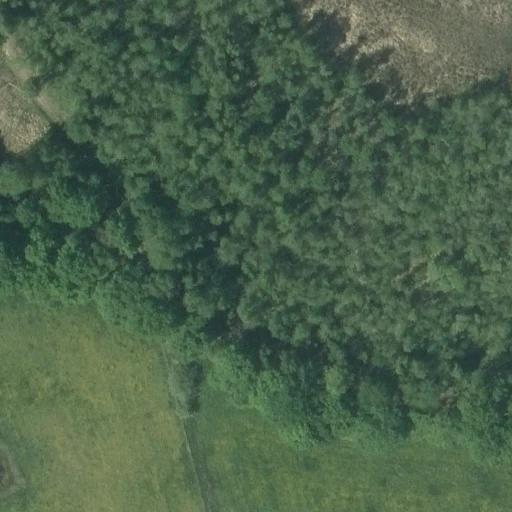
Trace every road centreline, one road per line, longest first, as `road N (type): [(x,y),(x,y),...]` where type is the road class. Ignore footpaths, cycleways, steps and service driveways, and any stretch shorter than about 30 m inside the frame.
road 1 (track): [(162,290),(284,375),(380,405),(511,415)]
road 2 (track): [(0,262),(66,258),(162,290)]
